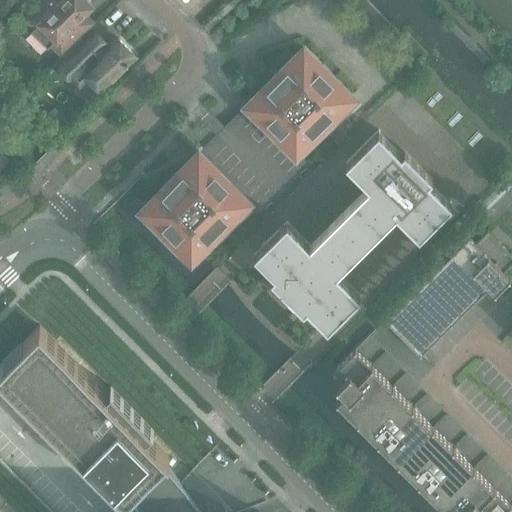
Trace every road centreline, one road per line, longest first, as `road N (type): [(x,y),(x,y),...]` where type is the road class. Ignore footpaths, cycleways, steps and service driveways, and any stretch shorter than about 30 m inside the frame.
road 1 (tertiary): [(334,511),(71,248),(50,240)]
road 2 (unclassified): [(50,240),(54,210),(192,66),(188,37),(151,0)]
